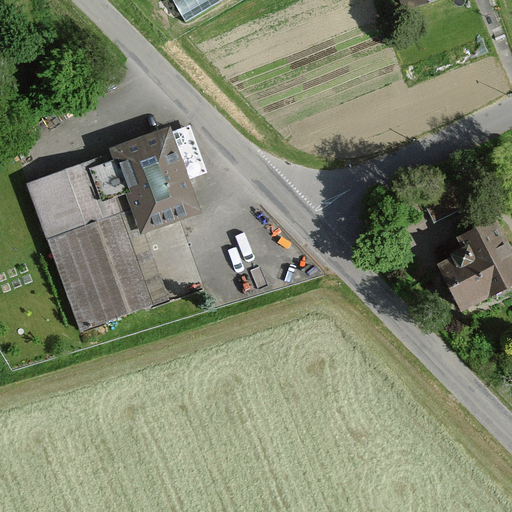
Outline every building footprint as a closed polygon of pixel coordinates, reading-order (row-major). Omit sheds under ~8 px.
[(176,0),(184,13),(209,0),(176,0)] [(387,0),(393,16),(440,0),(387,0)] [(188,220),(175,188),(198,179),(179,131),(156,140),(154,134),(104,154),(138,239),(188,220)] [(104,154),(15,190),(72,335),(162,299),(138,239),(104,154)] [(424,279),(443,319),(475,304),(476,307),(511,290),(511,280),(485,224),(446,242),(456,264),(424,279)]
